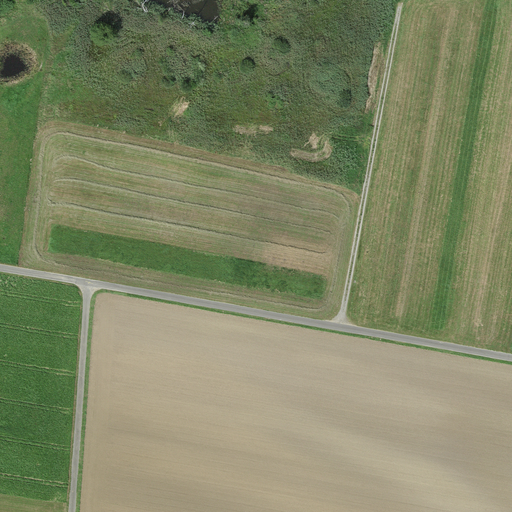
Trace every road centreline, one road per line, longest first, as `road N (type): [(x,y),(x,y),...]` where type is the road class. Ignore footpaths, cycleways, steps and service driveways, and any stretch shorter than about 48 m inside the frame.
road 1 (track): [(0,267),(511,358)]
road 2 (track): [(340,327),(401,0)]
road 3 (track): [(89,282),(71,511)]
